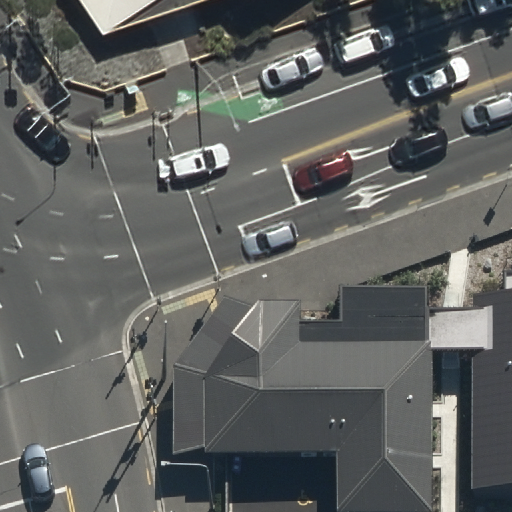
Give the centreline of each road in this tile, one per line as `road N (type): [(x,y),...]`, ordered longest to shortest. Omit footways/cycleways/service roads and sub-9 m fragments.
road 1 (secondary): [(0,268),(511,83)]
road 2 (primary): [(0,269),(25,353),(54,511)]
